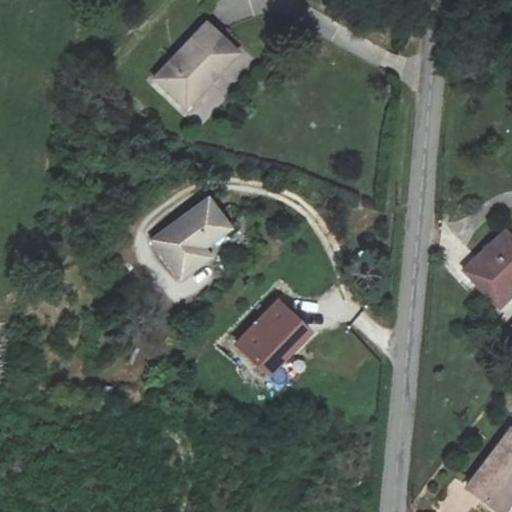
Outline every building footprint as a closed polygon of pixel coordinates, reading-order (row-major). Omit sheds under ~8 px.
[(206,20),(155,74),(189,105),(239,51),(206,20)] [(211,198),(150,242),(178,281),(208,259),(199,247),(230,225),(211,198)] [(511,232),(508,228),(464,267),(498,305),(511,292),(511,232)] [(280,301),(239,342),(275,377),(316,336),(280,301)] [(511,434),(470,485),(503,511),(506,511),(511,505),(511,434)]
